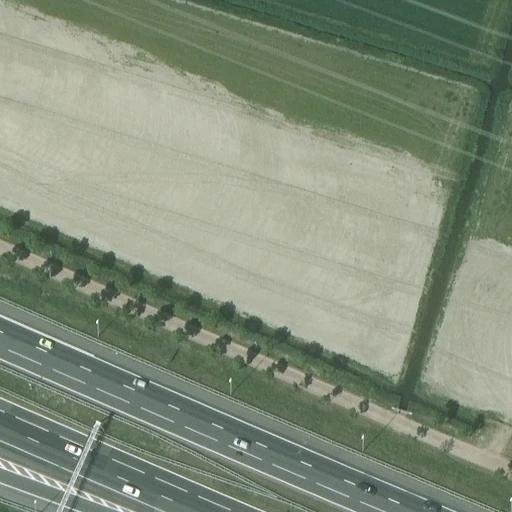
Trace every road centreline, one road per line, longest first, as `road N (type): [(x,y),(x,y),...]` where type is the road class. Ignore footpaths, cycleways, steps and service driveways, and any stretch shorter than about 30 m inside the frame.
road 1 (motorway): [(420,511),(0,331)]
road 2 (motorway): [(0,418),(214,511)]
